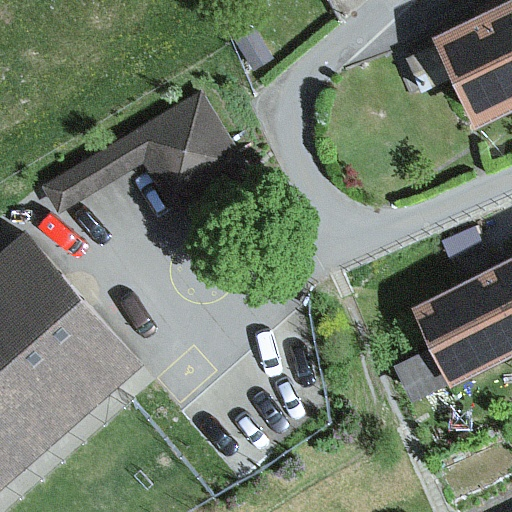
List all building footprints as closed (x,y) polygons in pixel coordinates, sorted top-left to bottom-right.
[(511,7),(430,46),(472,137),(511,118),(511,7)] [(259,33),(237,45),(253,74),(275,62),(259,33)] [(40,186),(57,216),(140,168),(166,212),(244,166),(201,93),(40,186)] [(0,493),(137,374),(23,244),(0,263),(0,493)] [(511,266),(409,316),(446,394),(511,362),(511,266)] [(422,359),(391,373),(407,409),(438,394),(422,359)]
